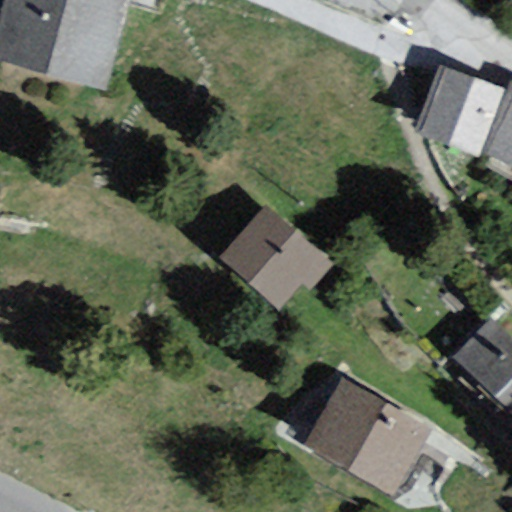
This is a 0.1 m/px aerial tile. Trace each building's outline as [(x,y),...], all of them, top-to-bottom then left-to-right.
[(0,0),(0,85),(82,108),(110,5),(90,0),(0,0)] [(511,83),(452,57),(423,123),(511,162),(511,83)] [(258,331),(318,274),(250,214),(190,275),(258,331)] [(432,373),(503,453),(511,446),(511,352),(488,324),(432,373)] [(350,511),(372,511),(412,446),(324,389),(269,464),(350,511)]
